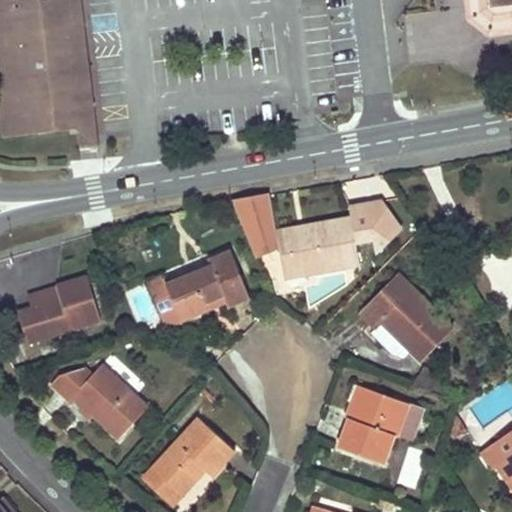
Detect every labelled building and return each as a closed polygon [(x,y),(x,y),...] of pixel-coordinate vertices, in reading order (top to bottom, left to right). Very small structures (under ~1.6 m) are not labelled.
[(82,106),(68,0),(0,0),(0,105),(1,117),(54,110),(82,106)] [(68,0),(82,106),(54,110),(99,145),(81,0),(68,0)] [(511,6),(492,6),(490,28),(511,29),(511,6)] [(356,218),(278,233),(271,194),(233,203),(254,253),(281,248),(286,278),(361,264),(357,244),(374,240),(377,255),(410,234),(388,203),(354,208),(356,218)] [(164,276),(149,282),(165,319),(179,313),(183,323),(228,304),(230,308),(238,305),(252,299),(232,250),(210,260),(211,264),(167,283),(164,276)] [(29,344),(103,321),(90,275),(28,294),(32,307),(19,311),(24,327),(29,344)] [(421,366),(455,330),(399,275),(360,315),(376,330),(372,335),(380,343),(396,358),(405,361),(410,355),(421,366)] [(183,323),(179,313),(165,319),(169,329),(183,323)] [(61,376),(53,385),(78,408),(91,420),(95,416),(120,439),(149,407),(104,365),(95,374),(87,366),(61,376)] [(454,390),(425,369),(414,384),(449,396),(454,390)] [(367,388),(359,385),(348,417),(350,417),(355,420),(367,388)] [(410,403),(367,388),(355,420),(350,417),(344,435),(340,448),(385,463),(395,435),(398,436),(410,403)] [(199,418),(153,470),(183,495),(209,466),(216,473),(236,451),(217,433),(199,418)] [(455,441),(468,433),(458,418),(455,420),(451,436),(455,441)] [(511,434),(496,446),(507,463),(502,467),(511,481),(511,434)] [(496,446),(485,453),(497,471),(502,467),(507,463),(496,446)] [(173,506),(183,495),(153,470),(144,481),(173,506)] [(15,511),(2,496),(0,498),(0,503),(7,511),(15,511)] [(355,511),(357,508),(316,496),(312,507),(328,511),(355,511)]
